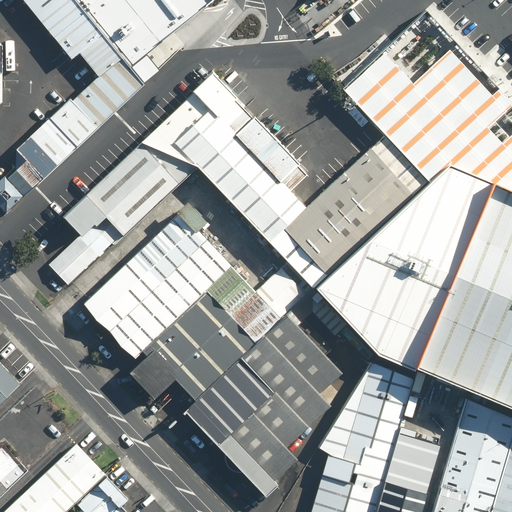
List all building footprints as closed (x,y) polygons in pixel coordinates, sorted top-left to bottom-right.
[(145,85),(75,0),(23,0),(73,59),(82,52),(101,75),(92,82),(17,149),(26,157),(0,179),(0,205),(8,213),(145,85)] [(80,0),(130,61),(206,0),(80,0)] [(430,180),(321,288),(377,352),(511,408),(511,131),(502,141),(487,125),(511,103),(511,101),(497,86),(490,92),(449,47),(414,79),(385,48),(343,87),(430,180)] [(194,90),(212,109),(288,190),(305,174),(212,75),(194,90)] [(196,167),(267,242),(304,207),(288,190),(212,109),(194,90),(60,217),(78,236),(100,214),(121,236),(196,167)] [(369,121),(346,94),(338,102),(361,128),(369,121)] [(286,262),(309,287),(423,180),(381,135),(304,207),(267,242),(286,262)] [(316,194),(329,181),(324,175),(311,189),(316,194)] [(232,262),(181,208),(80,303),(131,357),(204,288),(232,262)] [(121,236),(100,214),(78,236),(47,264),(68,285),(121,236)] [(257,289),(232,262),(204,288),(253,340),(281,314),(257,289)] [(257,289),(281,314),(309,287),(286,262),(257,289)] [(253,340),(204,288),(131,357),(121,366),(144,390),(165,370),(193,400),(255,342),(253,340)] [(312,289),(283,315),(293,326),(311,309),(334,335),(345,325),(312,289)] [(293,326),(283,315),(255,342),(193,400),(182,410),(263,496),(299,461),(284,446),(328,405),(318,394),(339,374),(293,326)] [(511,511),(511,421),(413,378),(371,361),(317,446),(327,453),(308,511),(511,511)] [(0,399),(18,382),(0,363),(0,399)] [(62,511),(104,472),(75,442),(2,511),(62,511)] [(75,511),(125,511),(119,505),(125,499),(103,477),(75,504),(80,508),(75,511)]
